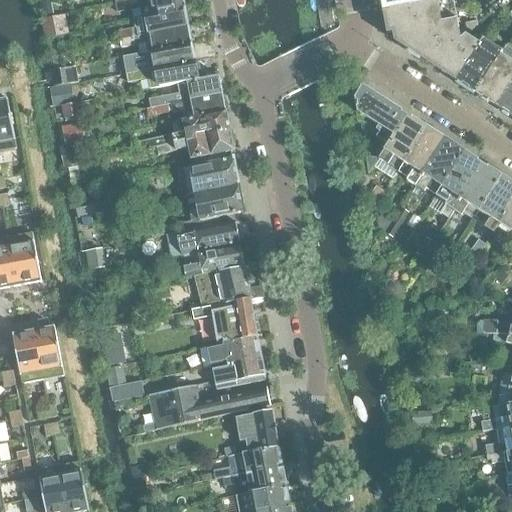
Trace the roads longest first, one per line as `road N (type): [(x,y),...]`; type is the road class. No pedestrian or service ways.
road 1 (residential): [(322,511),(310,451),(316,374),(264,120),(249,93)]
road 2 (residential): [(511,156),(372,68),(357,42)]
